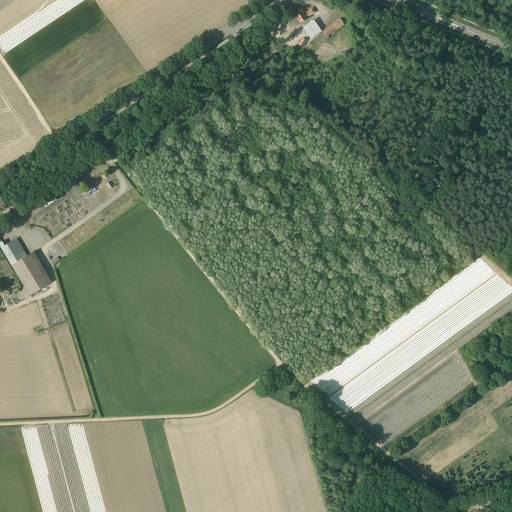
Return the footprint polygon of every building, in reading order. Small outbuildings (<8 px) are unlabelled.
[(315,12),(313,8),(304,14),(302,12),(297,16),(301,22),(308,17),(308,16),(315,12)] [(344,24),(340,19),(322,31),(326,37),(327,38),(329,37),(328,35),(334,31),(344,24)] [(314,20),(303,27),(307,33),(311,39),(322,31),(318,26),(314,20)] [(34,251),(27,255),(17,238),(5,245),(3,241),(0,242),(0,244),(12,264),(25,286),(16,292),(21,300),(52,282),(34,251)] [(54,265),(60,260),(58,257),(51,261),(54,265)]
